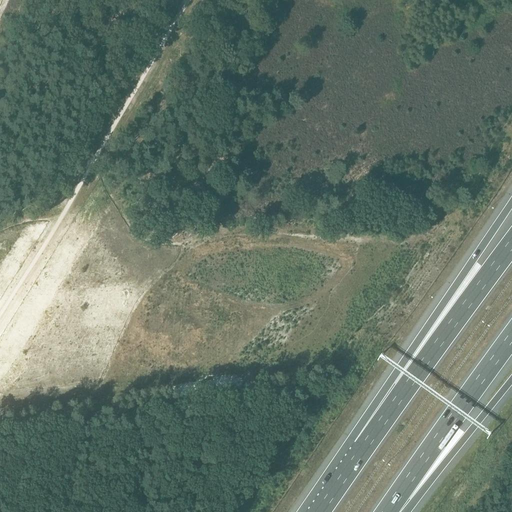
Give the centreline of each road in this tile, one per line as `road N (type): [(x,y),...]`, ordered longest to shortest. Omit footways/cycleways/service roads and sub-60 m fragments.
road 1 (motorway): [(511,200),(394,373),(358,452)]
road 2 (motorway): [(511,243),(358,452)]
road 3 (motorway): [(387,511),(511,336)]
road 4 (motorway): [(397,511),(511,377)]
